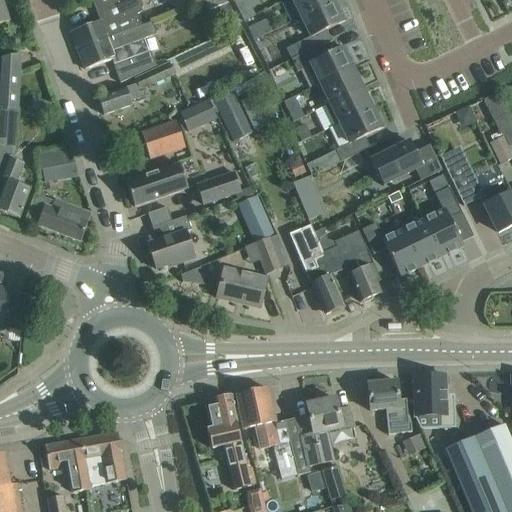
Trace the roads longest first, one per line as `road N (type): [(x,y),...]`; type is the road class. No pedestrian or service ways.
road 1 (residential): [(106,290),(117,229),(41,0)]
road 2 (tertiary): [(168,361),(452,352)]
